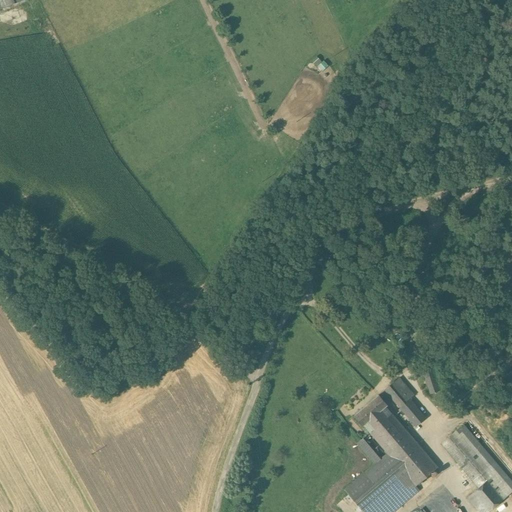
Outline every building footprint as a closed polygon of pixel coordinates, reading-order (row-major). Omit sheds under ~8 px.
[(0,0),(0,10),(24,0),(0,0)] [(433,366),(424,369),(431,393),(439,391),(433,366)] [(399,378),(384,390),(416,427),(425,418),(409,399),(413,396),(399,378)] [(379,395),(354,416),(363,426),(364,425),(385,407),(387,405),(379,395)] [(437,468),(385,407),(364,425),(388,454),(345,490),(363,511),(392,511),(419,490),(415,486),(437,468)] [(511,483),(463,425),(441,444),(479,488),(467,498),(479,511),(488,511),(511,492),(511,483)]
